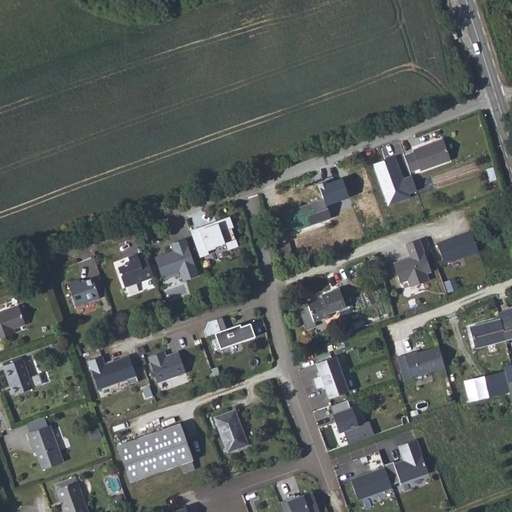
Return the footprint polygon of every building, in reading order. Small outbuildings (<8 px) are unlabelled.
[(406,156),(411,172),(421,169),(421,171),(452,161),(445,140),(414,150),(415,153),(406,156)] [(403,178),(395,155),(374,163),(390,205),(410,197),(409,194),(418,191),(412,175),(403,178)] [(341,175),(318,184),(326,206),(350,197),(341,175)] [(319,198),(279,212),(286,232),(326,218),(319,198)] [(208,224),(192,231),(202,257),(211,254),(210,250),(217,247),(217,246),(227,241),(230,248),(240,245),(233,227),(234,226),(230,216),(217,221),(218,223),(209,226),(208,224)] [(470,231),(437,244),(444,264),(478,251),(470,231)] [(165,257),(155,261),(162,278),(180,271),(184,281),(199,275),(185,239),(171,244),(173,251),(164,255),(165,257)] [(272,244),(280,270),(293,266),(285,240),(272,244)] [(404,261),(394,264),(401,284),(409,282),(411,289),(430,282),(428,275),(432,273),(421,241),(407,246),(412,260),(405,262),(404,261)] [(154,278),(147,258),(139,261),(137,256),(128,259),(130,265),(118,270),(126,289),(154,278)] [(97,284),(91,268),(83,271),(86,279),(74,284),(72,281),(61,285),(70,308),(94,298),(90,287),(97,284)] [(350,285),(342,283),(326,288),(327,292),(308,298),(315,317),(332,312),(332,308),(349,302),(349,301),(353,291),(350,285)] [(18,306),(0,313),(0,338),(13,333),(11,329),(25,324),(18,306)] [(105,308),(109,320),(117,317),(112,306),(105,308)] [(511,312),(499,316),(505,343),(511,341),(511,312)] [(505,343),(499,316),(493,318),(494,323),(471,329),(477,350),(505,343)] [(122,324),(126,333),(136,329),(133,320),(122,324)] [(235,326),(215,334),(220,348),(254,336),(250,324),(236,329),(235,326)] [(438,347),(414,354),(414,352),(404,355),(411,377),(444,367),(438,347)] [(164,350),(148,355),(157,381),(185,372),(178,350),(165,354),(164,350)] [(101,356),(88,361),(99,389),(127,379),(129,384),(138,381),(128,355),(104,364),(101,356)] [(335,356),(316,363),(321,375),(314,378),(318,388),(325,386),(329,397),(348,390),(335,356)] [(22,360),(2,367),(7,381),(11,380),(17,397),(34,390),(22,360)] [(511,394),(506,375),(466,387),(472,407),(511,394)] [(351,408),(332,415),(338,432),(357,425),(351,408)] [(238,412),(217,419),(229,452),(249,445),(238,412)] [(25,423),(28,433),(48,426),(44,416),(25,423)] [(182,423),(121,442),(132,478),(181,463),(184,473),(197,469),(182,423)] [(28,433),(27,433),(33,451),(36,449),(44,469),(63,462),(50,425),(48,426),(28,433)] [(416,440),(399,446),(405,462),(400,464),(400,462),(394,464),(393,461),(383,465),(384,467),(391,485),(400,481),(400,483),(428,472),(416,440)] [(384,467),(351,480),(358,500),(392,487),(391,485),(384,467)] [(89,511),(78,481),(58,488),(66,511),(89,511)] [(294,494),(286,497),(291,511),(318,511),(312,492),(295,498),(294,494)]
